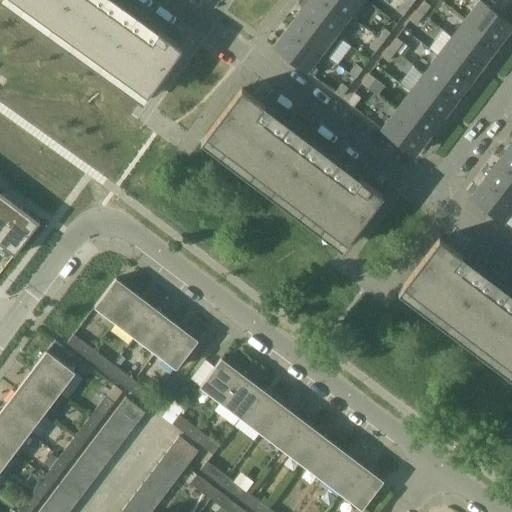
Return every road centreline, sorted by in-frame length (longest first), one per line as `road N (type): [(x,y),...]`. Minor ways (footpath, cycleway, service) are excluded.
road 1 (residential): [(437,466),(128,231),(105,223)]
road 2 (residential): [(433,192),(174,0)]
road 3 (unclassified): [(13,317),(87,226),(105,223)]
road 4 (residential): [(433,192),(511,86)]
